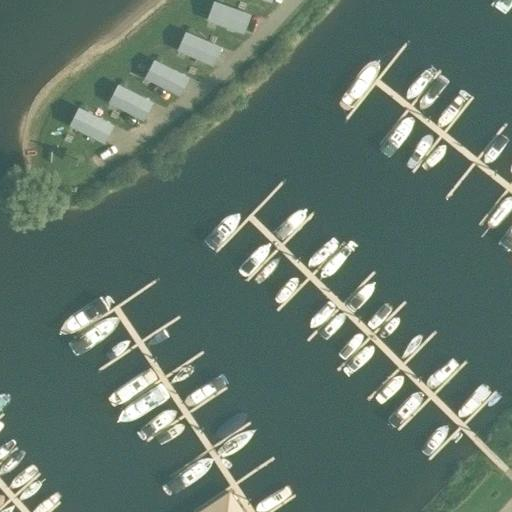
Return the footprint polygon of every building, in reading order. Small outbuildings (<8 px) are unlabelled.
[(228,0),(218,0),(212,17),(250,32),(258,12),(228,0)] [(189,29),(182,50),(221,64),(228,43),(189,29)] [(156,58),(148,79),(187,93),(195,72),(156,58)] [(114,100),(149,120),(160,101),(125,81),(114,100)] [(84,104),(74,125),(112,142),(121,122),(84,104)] [(243,511),(228,489),(192,511),(243,511)]
